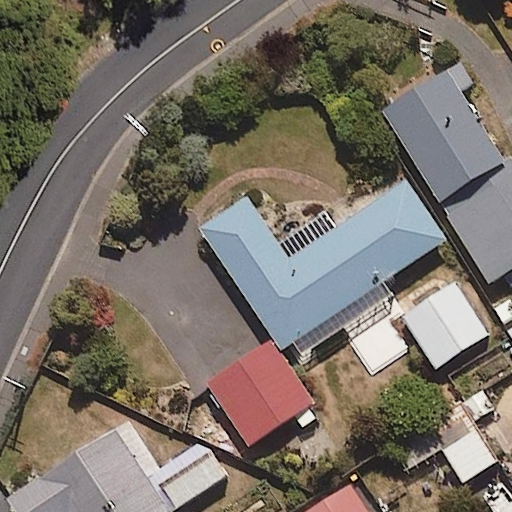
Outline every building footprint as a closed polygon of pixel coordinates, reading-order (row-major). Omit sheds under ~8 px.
[(511,170),(457,79),(390,119),(494,290),(511,279),(511,170)] [(389,288),(451,247),(411,188),(341,235),(330,219),(283,250),(253,205),(208,235),(297,368),(398,300),(389,288)] [(441,375),(493,341),(459,288),(407,321),(441,375)] [(253,453),(320,413),(280,348),(214,388),(253,453)] [(475,425),(495,413),(485,395),(429,427),(465,488),(500,468),(475,425)] [(511,440),(511,420),(503,425),(511,440)] [(210,448),(165,477),(136,430),(12,508),(14,511),(194,511),(234,487),(210,448)] [(370,511),(355,488),(319,511),(370,511)]
